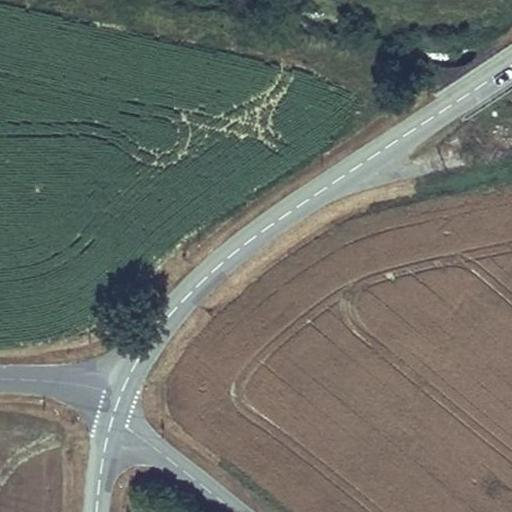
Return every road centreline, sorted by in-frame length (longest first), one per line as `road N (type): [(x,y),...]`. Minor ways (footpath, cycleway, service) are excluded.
road 1 (tertiary): [(115,409),(147,338),(236,244),(511,60)]
road 2 (tertiary): [(115,409),(235,511)]
road 3 (tertiary): [(0,380),(78,384),(115,409)]
